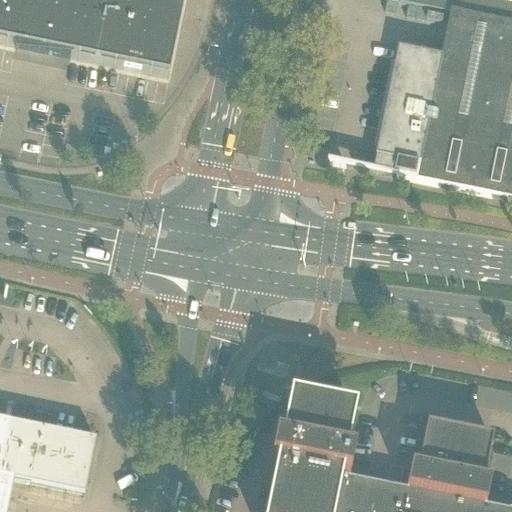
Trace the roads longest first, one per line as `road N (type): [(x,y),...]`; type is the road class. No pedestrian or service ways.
road 1 (secondary): [(511,269),(257,232)]
road 2 (tertiary): [(174,511),(243,277)]
road 3 (tertiary): [(194,270),(172,511)]
road 4 (tertiary): [(257,232),(305,0)]
road 5 (tertiary): [(248,0),(202,223)]
road 6 (secondary): [(202,223),(0,184)]
road 7 (secondary): [(0,230),(194,270)]
road 8 (secondary): [(243,277),(397,298)]
road 9 (unclassified): [(397,298),(511,343)]
